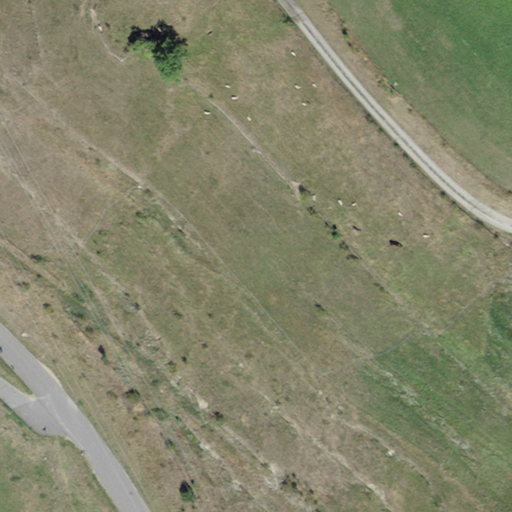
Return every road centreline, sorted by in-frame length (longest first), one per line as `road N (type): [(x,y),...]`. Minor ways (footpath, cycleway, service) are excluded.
road 1 (track): [(287,0),(449,184),(511,224)]
road 2 (tertiary): [(132,511),(68,415),(0,340)]
